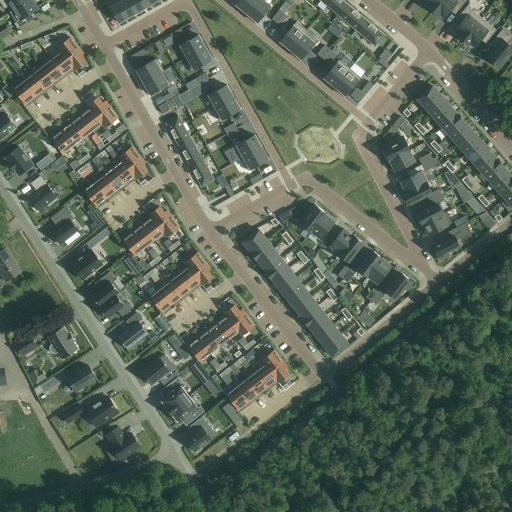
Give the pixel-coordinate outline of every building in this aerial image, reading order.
[(0,0),(0,1),(5,9),(9,6),(12,11),(10,12),(28,0),(0,0)] [(38,8),(32,0),(28,0),(10,12),(16,22),(14,23),(18,29),(33,19),(29,14),(38,8)] [(131,0),(122,0),(120,1),(129,17),(139,12),(131,0)] [(144,0),(131,0),(139,12),(148,7),(144,0)] [(239,0),(236,5),(246,14),(257,0),(239,0)] [(263,0),(257,0),(246,14),(257,22),(271,6),(263,0)] [(342,0),(320,0),(338,14),(347,4),(342,0)] [(427,6),(433,11),(442,0),(425,0),(424,1),(428,4),(427,6)] [(466,1),(465,0),(442,0),(433,11),(439,16),(440,15),(444,18),(453,7),(457,11),(466,1)] [(120,1),(110,7),(119,23),(129,17),(120,1)] [(279,9),(284,13),(290,6),(286,2),(279,9)] [(347,4),(338,14),(356,30),(366,19),(347,4)] [(457,35),(463,40),(482,18),(467,6),(459,16),(463,20),(455,30),(458,34),(457,35)] [(279,9),(272,19),(276,23),(284,13),(279,9)] [(284,13),(276,23),(281,26),(289,17),(284,13)] [(497,30),(482,18),(463,40),(470,45),(471,44),(475,47),(483,37),(488,40),(497,30)] [(366,19),(356,30),(375,46),(384,35),(366,19)] [(294,25),(280,42),(290,50),(304,34),(294,25)] [(181,28),(170,34),(173,39),(184,33),(181,28)] [(511,47),(507,43),(510,38),(501,30),(492,41),(497,45),(487,57),(499,67),(511,51),(511,47)] [(304,34),(290,50),(301,59),(315,42),(304,34)] [(199,35),(180,45),(187,57),(206,47),(199,35)] [(67,58),(79,48),(71,37),(58,47),(61,51),(67,58)] [(325,45),(317,54),(322,58),(324,54),(329,48),(325,45)] [(206,47),(187,57),(194,69),(212,59),(206,47)] [(79,48),(67,58),(73,67),(75,69),(85,61),(80,55),(83,53),(79,48)] [(145,48),(138,52),(141,57),(148,53),(145,48)] [(324,54),(322,58),(326,62),(330,64),(335,58),(334,53),(329,48),(324,54)] [(61,51),(52,58),(64,74),(73,67),(67,58),(61,51)] [(64,74),(52,58),(42,66),(55,82),(64,74)] [(155,60),(136,70),(143,82),(162,71),(155,60)] [(338,62),(324,78),(335,87),(348,70),(338,62)] [(42,66),(33,73),(45,89),(55,82),(42,66)] [(348,70),(335,87),(345,96),(359,79),(348,70)] [(162,71),(143,82),(150,94),(168,83),(162,71)] [(33,73),(23,80),(36,96),(45,89),(33,73)] [(206,73),(196,78),(199,84),(204,81),(207,79),(209,78),(206,73)] [(36,96),(23,80),(13,88),(26,104),(36,96)] [(369,81),(361,90),(366,94),(373,85),(369,81)] [(7,84),(2,88),(10,98),(14,94),(7,84)] [(189,99),(203,91),(199,84),(179,95),(181,99),(187,95),(189,99)] [(227,85),(208,95),(215,107),(234,97),(227,85)] [(425,108),(441,95),(432,85),(417,98),(425,108)] [(174,91),(163,97),(166,102),(177,96),(178,95),(180,94),(177,89),(174,91)] [(166,102),(164,103),(168,111),(176,106),(175,105),(181,101),(178,95),(177,96),(166,102)] [(449,104),(441,95),(425,108),(433,117),(449,104)] [(97,116),(109,106),(106,101),(103,103),(98,97),(88,105),(89,108),(90,107),(97,116)] [(234,97),(215,107),(222,119),(241,109),(234,97)] [(449,104),(433,117),(441,126),(457,112),(456,112),(449,104)] [(0,140),(16,128),(7,116),(9,115),(3,106),(0,108),(0,140)] [(105,127),(118,117),(109,106),(97,116),(102,123),(105,127)] [(102,123),(97,116),(90,107),(89,108),(80,115),(93,131),(102,123)] [(457,112),(441,126),(449,135),(465,121),(457,112)] [(93,131),(80,115),(71,122),(83,138),(93,131)] [(178,115),(166,122),(178,144),(190,137),(178,115)] [(400,115),(392,125),(397,129),(405,120),(400,115)] [(406,120),(400,126),(407,133),(413,128),(406,120)] [(465,121),(449,135),(457,144),(472,131),(465,122),(465,121)] [(83,138),(71,122),(62,129),(74,145),(83,138)] [(234,123),(224,128),(227,134),(237,128),(234,123)] [(237,128),(227,134),(230,139),(240,133),(237,128)] [(74,145),(62,129),(52,137),(64,153),(74,145)] [(480,140),(472,131),(457,144),(465,153),(480,140)] [(255,135),(236,145),(243,157),(262,147),(255,135)] [(403,136),(382,147),(389,161),(390,161),(390,160),(409,150),(409,151),(410,150),(403,136)] [(190,137),(178,144),(190,165),(202,158),(190,137)] [(480,140),(465,153),(473,162),(488,149),(480,140)] [(445,141),(441,145),(446,150),(450,146),(445,141)] [(19,146),(5,157),(9,163),(8,164),(13,170),(14,169),(19,175),(33,164),(19,146)] [(141,157),(132,146),(119,157),(122,160),(123,160),(128,167),(141,157)] [(262,147),(243,157),(250,169),(269,159),(262,147)] [(488,149),(473,162),(481,171),(496,157),(488,149)] [(390,160),(390,161),(395,172),(396,171),(414,161),(414,162),(415,161),(409,151),(409,150),(390,160)] [(419,159),(421,164),(433,158),(430,153),(419,159)] [(48,154),(36,164),(41,170),(53,161),(48,154)] [(62,156),(55,162),(59,167),(67,161),(62,156)] [(440,163),(436,156),(433,158),(421,164),(425,171),(440,163)] [(142,164),(145,162),(141,157),(128,167),(135,176),(137,179),(147,171),(142,164)] [(504,166),(496,157),(481,171),(489,180),(504,166)] [(202,158),(190,165),(202,186),(214,179),(202,158)] [(135,176),(128,167),(123,160),(122,160),(113,167),(126,183),(135,176)] [(504,166),(489,180),(496,189),(511,175),(511,176),(504,167),(505,167),(504,166)] [(126,183),(113,167),(104,175),(116,191),(126,183)] [(69,174),(73,179),(78,175),(74,170),(69,174)] [(400,181),(406,192),(426,182),(428,182),(422,170),(422,171),(401,181),(400,181)] [(450,171),(444,173),(452,189),(461,184),(450,171)] [(261,173),(250,179),(253,185),(263,179),(261,173)] [(59,199),(40,175),(31,183),(37,191),(29,198),(39,210),(47,204),(49,206),(59,199)] [(116,191),(104,175),(94,182),(107,198),(116,191)] [(511,191),(511,175),(496,189),(504,198),(511,191)] [(107,198),(94,182),(84,190),(97,206),(107,198)] [(427,195),(430,200),(441,195),(438,189),(432,192),(426,182),(406,192),(405,192),(411,203),(427,195)] [(422,225),(423,225),(423,224),(445,213),(445,212),(440,202),(444,200),(441,195),(430,200),(432,206),(417,214),(422,225)] [(313,204),(299,222),(311,232),(312,231),(311,231),(325,214),(326,214),(313,204)] [(158,225),(171,215),(167,210),(164,213),(159,206),(149,214),(151,217),(151,216),(158,225)] [(64,207),(50,218),(58,227),(51,233),(60,244),(79,230),(70,219),(72,217),(64,207)] [(93,207),(87,212),(94,222),(90,225),(95,231),(105,223),(93,207)] [(294,217),(290,210),(279,216),(283,223),(294,217)] [(423,224),(423,225),(428,235),(429,235),(447,225),(447,226),(448,225),(452,223),(446,212),(445,212),(445,213),(423,224)] [(486,212),(480,215),(484,220),(489,216),(486,212)] [(311,231),(312,231),(320,239),(318,242),(322,246),(330,236),(326,232),(334,222),(335,222),(325,214),(311,231)] [(171,215),(158,225),(164,232),(164,233),(166,236),(180,226),(171,215)] [(151,217),(142,224),(154,240),(164,233),(164,232),(158,225),(151,216),(151,217)] [(454,221),(457,227),(466,222),(468,221),(465,216),(454,221)] [(112,224),(115,232),(121,230),(118,222),(112,224)] [(472,233),(466,222),(457,227),(447,232),(450,237),(433,246),(440,260),(449,255),(447,253),(460,246),(456,240),(463,237),(463,238),(472,233)] [(142,224),(132,231),(145,247),(154,240),(142,224)] [(335,240),(330,236),(322,246),(327,250),(330,246),(339,253),(353,236),(343,228),(343,229),(335,240)] [(250,252),(267,239),(259,229),(243,242),(250,251),(250,252)] [(145,247),(132,231),(123,239),(135,255),(145,247)] [(98,234),(86,243),(91,249),(102,240),(98,234)] [(339,253),(339,254),(349,261),(363,243),(353,235),(353,236),(339,253)] [(267,239),(250,252),(258,261),(274,249),(267,239)] [(6,248),(0,252),(0,272),(6,282),(20,273),(13,263),(15,261),(6,248)] [(274,249),(258,261),(258,262),(258,261),(265,270),(265,271),(281,258),(274,249)] [(92,250),(72,266),(83,279),(102,264),(92,250)] [(367,276),(382,258),(377,254),(374,251),(372,250),(358,269),(367,276)] [(207,263),(198,252),(185,263),(188,266),(194,273),(207,263)] [(131,256),(125,261),(129,265),(134,261),(131,256)] [(144,268),(147,266),(141,257),(138,259),(144,268)] [(281,258),(265,271),(272,280),(289,267),(281,258)] [(382,258),(367,276),(368,276),(378,283),(391,266),(391,267),(391,266),(389,264),(384,260),(382,259),(382,258)] [(207,263),(194,273),(201,282),(200,282),(202,285),(212,277),(208,270),(210,268),(207,263)] [(343,278),(350,269),(346,265),(338,275),(343,278)] [(201,282),(194,273),(188,266),(179,273),(191,289),(200,282),(201,282)] [(289,267),(272,280),(273,281),(273,280),(280,289),(296,277),(289,267)] [(355,272),(350,269),(343,278),(348,282),(355,272)] [(91,295),(100,306),(117,293),(118,293),(119,292),(119,293),(119,292),(121,291),(113,280),(115,278),(110,271),(98,280),(103,287),(92,295),(91,295)] [(179,273),(169,281),(182,297),(191,289),(179,273)] [(402,274),(401,273),(386,291),(396,299),(404,288),(407,290),(411,285),(413,282),(409,279),(403,274),(402,274)] [(296,277),(280,289),(288,299),(303,286),(296,277)] [(182,297),(169,281),(160,288),(172,304),(182,297)] [(303,286),(288,299),(295,308),(311,296),(303,286)] [(344,287),(339,294),(348,300),(353,294),(344,287)] [(371,301),(379,291),(374,287),(366,297),(371,301)] [(172,304),(160,288),(150,296),(162,312),(172,304)] [(384,295),(379,291),(371,301),(376,305),(384,295)] [(108,318),(117,310),(122,317),(133,308),(127,301),(125,303),(118,293),(117,293),(100,306),(99,307),(99,306),(108,318)] [(318,305),(311,296),(295,308),(302,317),(302,318),(318,305)] [(233,324),(246,314),(242,309),(239,311),(235,305),(224,313),(226,315),(233,324)] [(318,305),(302,318),(307,325),(309,328),(326,315),(318,305)] [(118,337),(128,348),(147,333),(139,322),(142,319),(138,312),(126,321),(131,327),(118,337)] [(246,314),(233,324),(239,331),(242,335),(255,325),(246,314)] [(226,315),(217,322),(229,338),(239,331),(233,324),(226,315)] [(333,324),(326,315),(309,328),(310,328),(317,337),(333,324)] [(160,325),(165,331),(170,328),(165,321),(160,325)] [(217,322),(208,330),(220,346),(229,338),(217,322)] [(333,324),(317,337),(324,346),(340,334),(333,324)] [(68,335),(63,327),(48,336),(53,344),(50,345),(50,348),(52,352),(55,353),(58,351),(62,359),(78,349),(72,341),(74,340),(70,334),(68,335)] [(208,330),(198,337),(211,353),(220,346),(208,330)] [(156,334),(150,339),(152,343),(159,338),(156,334)] [(185,359),(191,355),(175,334),(169,338),(185,359)] [(348,344),(340,334),(324,346),(332,356),(348,344)] [(22,356),(37,346),(30,335),(15,345),(22,356)] [(211,353),(198,337),(188,345),(201,361),(211,353)] [(270,371),(283,361),(274,350),(261,360),(264,364),(270,371)] [(142,372),(151,385),(159,379),(164,385),(180,373),(175,366),(174,366),(165,354),(160,358),(142,372)] [(283,361),(270,371),(277,380),(278,382),(289,374),(284,368),(287,366),(283,361)] [(264,364),(255,371),(267,387),(277,380),(270,371),(264,364)] [(88,365),(77,372),(76,370),(67,376),(76,391),(78,390),(79,391),(84,388),(83,387),(97,378),(88,365)] [(43,371),(36,374),(34,370),(31,371),(36,383),(46,379),(43,371)] [(204,370),(198,374),(205,383),(211,379),(204,370)] [(255,371),(246,379),(258,394),(267,387),(255,371)] [(55,375),(60,387),(70,384),(67,377),(66,378),(63,372),(55,375)] [(53,377),(40,386),(44,392),(57,384),(53,377)] [(181,383),(177,378),(167,385),(171,390),(160,399),(166,407),(165,408),(168,412),(188,397),(179,385),(181,383)] [(258,394),(246,379),(236,386),(249,402),(258,394)] [(249,402),(236,386),(226,394),(239,410),(249,402)] [(222,392),(218,388),(213,393),(216,397),(222,392)] [(96,426),(111,417),(118,412),(117,410),(108,396),(100,401),(99,401),(100,402),(94,406),(93,405),(93,406),(86,411),(96,426)] [(197,408),(188,397),(168,412),(172,416),(179,423),(190,414),(194,419),(204,412),(200,406),(197,408)] [(49,416),(62,413),(59,404),(47,407),(49,416)] [(68,423),(84,412),(79,404),(62,415),(68,423)] [(0,427),(15,426),(14,407),(0,408),(0,427)] [(244,422),(237,412),(230,417),(238,427),(244,422)] [(194,431),(185,439),(195,451),(217,434),(202,416),(190,425),(194,431)] [(119,426),(106,434),(113,445),(111,446),(120,459),(140,446),(132,433),(125,437),(119,426)] [(62,437),(71,434),(69,429),(60,432),(62,437)]
